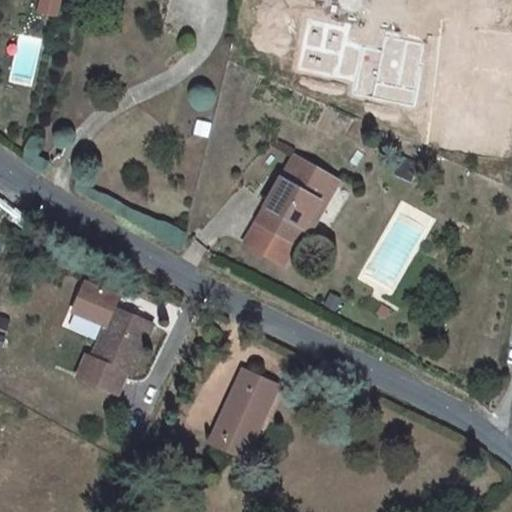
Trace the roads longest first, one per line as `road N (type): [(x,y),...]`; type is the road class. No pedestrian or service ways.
road 1 (tertiary): [(511,451),(0,166)]
road 2 (unknown): [(37,187),(81,123),(176,69),(193,50),(208,0)]
road 3 (unknown): [(235,296),(228,353),(195,423)]
